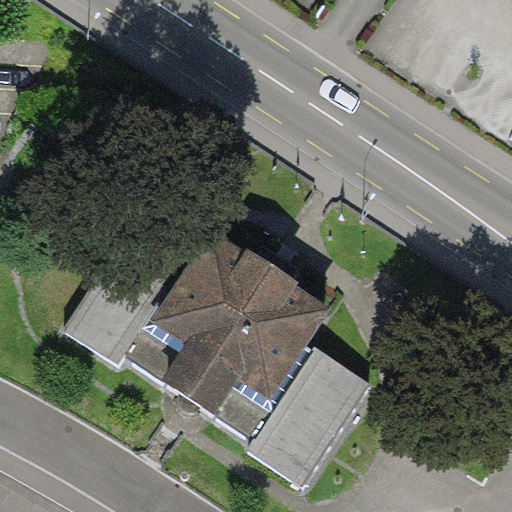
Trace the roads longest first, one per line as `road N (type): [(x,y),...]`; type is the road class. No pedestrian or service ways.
road 1 (primary): [(149,0),(511,236)]
road 2 (residential): [(167,511),(0,416)]
